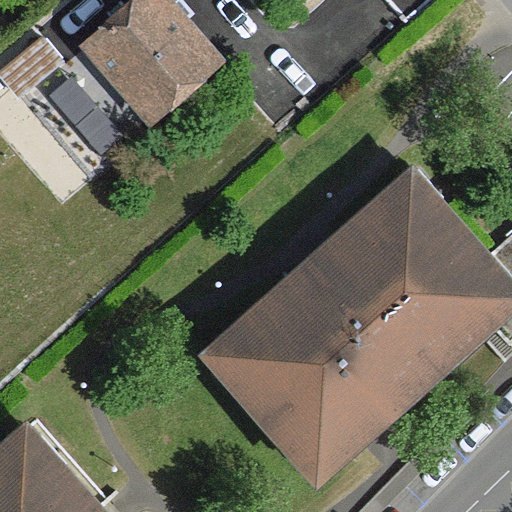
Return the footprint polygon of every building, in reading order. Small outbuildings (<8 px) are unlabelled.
[(158,0),(152,0),(94,53),(150,116),(212,61),(158,0)] [(42,37),(5,71),(24,95),(65,62),(42,37)] [(428,213),(405,187),(331,252),(341,262),(302,297),(292,286),(219,350),(243,377),(235,385),(287,444),(295,436),(319,463),(415,378),(423,386),(465,349),(457,340),(483,318),(511,349),(511,348),(511,241),(487,263),(436,206),(428,213)] [(292,286),(302,297),(341,262),(331,252),(292,286)] [(85,511),(90,508),(58,471),(50,478),(17,442),(0,456),(0,511),(85,511)]
